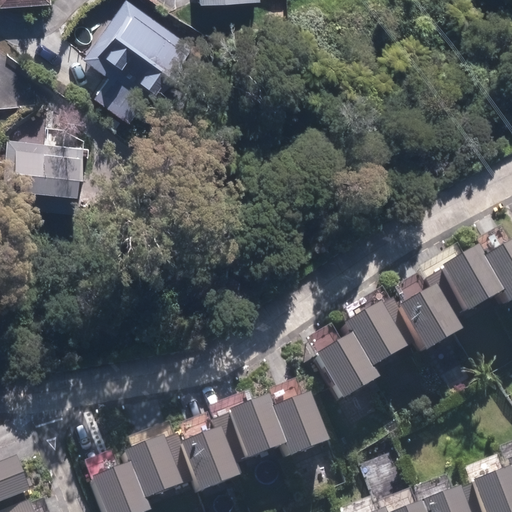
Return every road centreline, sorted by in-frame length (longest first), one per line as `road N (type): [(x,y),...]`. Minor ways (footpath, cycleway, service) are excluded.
road 1 (residential): [(25,390),(193,360),(511,169)]
road 2 (residential): [(72,511),(25,390)]
